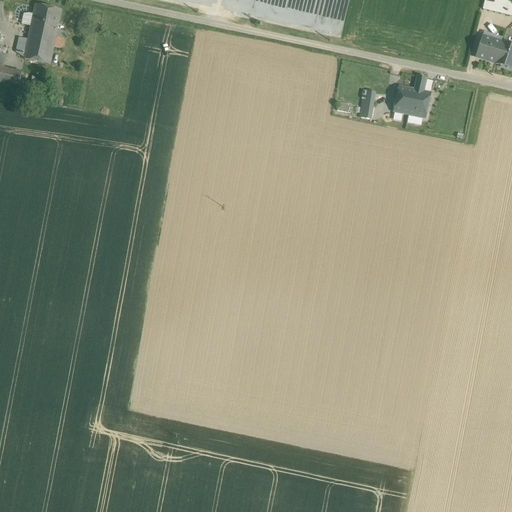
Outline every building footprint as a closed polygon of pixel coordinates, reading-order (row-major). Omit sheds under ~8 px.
[(511,3),(497,0),(484,0),(483,10),(511,16),(511,3)] [(61,10),(36,5),(32,25),(57,30),(61,10)] [(57,30),(32,25),(24,60),(58,66),(65,32),(57,30)] [(502,43),(482,37),(476,58),(495,64),(502,43)] [(511,45),(502,43),(495,64),(511,69),(511,45)] [(22,72),(0,67),(0,83),(19,87),(22,72)] [(414,90),(399,87),(394,112),(425,119),(430,94),(423,92),(426,79),(418,77),(415,90),(414,90)] [(375,93),(363,91),(362,99),(363,99),(360,118),(370,120),(375,93)] [(351,106),(339,103),(337,111),(350,114),(351,106)]
